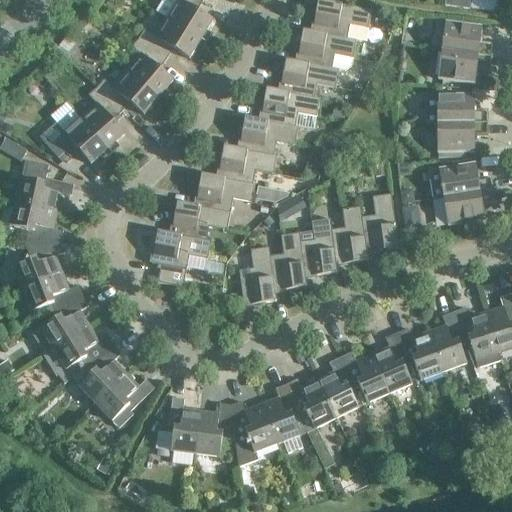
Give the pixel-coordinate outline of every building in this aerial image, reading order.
[(203,2),(200,0),(163,0),(155,13),(165,19),(201,41),(213,22),(197,12),(203,2)] [(445,0),(445,7),(469,10),(470,0),(445,0)] [(371,12),(318,2),(312,34),(347,40),(356,41),(360,42),(364,39),(366,30),(368,30),(371,12)] [(385,14),(383,23),(393,25),(395,16),(385,14)] [(84,19),(75,29),(81,34),(90,24),(84,19)] [(201,41),(165,19),(154,37),(144,31),(138,40),(167,61),(173,50),(189,60),(201,41)] [(481,27),(445,23),(442,52),(492,58),(492,57),(491,56),(492,48),(493,48),(494,45),(479,43),(481,27)] [(303,32),(297,63),(297,64),(332,70),(339,71),(342,71),(347,68),(349,60),(353,60),(356,41),(347,40),(312,34),(303,32)] [(167,61),(138,40),(131,49),(140,56),(126,72),(158,99),(173,82),(158,70),(167,61)] [(492,58),(442,52),(438,81),(474,86),(476,70),(490,72),(490,69),(489,69),(490,60),(492,60),(492,58)] [(285,61),(280,93),(314,99),(315,99),(317,86),(335,90),(339,71),(332,70),(297,64),(297,63),(285,61)] [(158,99),(126,72),(113,89),(104,81),(97,89),(121,114),(129,104),(144,116),(158,99)] [(121,114),(97,89),(88,97),(96,105),(80,119),(107,151),(124,136),(112,122),(121,114)] [(266,90),(260,121),(260,122),(295,128),(298,128),(298,129),(313,131),(316,118),(316,119),(320,100),(315,99),(314,99),(280,93),(266,90)] [(437,96),(437,99),(431,99),(425,105),(425,125),(437,125),(488,125),(488,123),(487,123),(487,114),(488,114),(488,111),(473,111),(473,95),(437,96)] [(338,113),(336,120),(344,121),(345,115),(338,113)] [(107,151),(80,119),(64,133),(56,125),(40,139),(58,160),(65,153),(70,159),(78,151),(90,166),(107,151)] [(245,119),(239,151),(274,157),(276,144),(295,147),(298,129),(298,128),(295,128),(260,122),(260,121),(245,119)] [(488,126),(488,125),(437,125),(437,155),(474,154),(474,139),(488,138),(488,135),(487,135),(487,126),(488,126)] [(224,147),(218,179),(253,185),(255,172),(274,176),(277,157),(274,157),(239,151),(224,147)] [(13,149),(7,160),(21,168),(27,157),(13,149)] [(47,168),(25,163),(15,204),(57,213),(61,196),(71,198),(74,186),(45,180),(47,168)] [(411,164),(399,165),(400,176),(412,176),(411,164)] [(439,170),(439,173),(435,174),(432,177),(430,181),(433,200),(443,199),(493,191),(493,189),(492,189),(490,180),(492,180),(491,177),(477,179),(474,164),(439,170)] [(387,167),(377,168),(378,176),(388,175),(387,167)] [(201,176),(196,207),(230,214),(233,201),(251,204),(255,186),(253,186),(253,185),(218,179),(201,176)] [(258,189),(256,201),(275,204),(277,193),(258,189)] [(412,190),(401,191),(403,203),(414,201),(412,190)] [(494,192),(493,191),(443,199),(448,228),(484,222),(481,207),(495,204),(495,201),(494,202),(492,193),(494,192)] [(398,250),(391,196),(372,199),(375,217),(362,219),(361,219),(366,254),(367,254),(398,250)] [(289,203),(279,209),(286,221),(296,214),(289,203)] [(57,213),(15,204),(14,212),(2,209),(0,218),(0,233),(8,236),(10,228),(32,233),(29,246),(60,244),(63,233),(53,231),(57,213)] [(177,204),(171,235),(206,242),(208,229),(227,232),(230,214),(196,207),(177,204)] [(344,229),(331,231),(335,266),(336,266),(368,262),(367,254),(366,254),(361,219),(362,219),(360,208),(342,211),(344,229)] [(269,218),(263,223),(268,228),(273,223),(269,218)] [(313,242),(310,242),(309,237),(300,238),(300,243),(300,244),(305,279),(337,274),(336,266),(335,266),(331,231),(330,220),(311,223),(313,242)] [(416,220),(407,221),(409,234),(422,232),(421,223),(416,220)] [(151,265),(161,267),(158,284),(183,288),(189,258),(207,261),(211,242),(206,242),(171,235),(171,236),(157,232),(151,265)] [(283,256),(270,258),(269,258),(274,293),(275,293),(307,288),(305,279),(300,244),(300,243),(300,238),(299,235),(281,237),(283,256)] [(65,254),(60,244),(29,246),(35,259),(13,268),(22,291),(62,275),(55,258),(65,254)] [(276,303),(275,293),(274,293),(269,258),(270,258),(269,249),(250,252),(253,270),(239,272),(243,307),(276,303)] [(69,292),(62,275),(22,291),(31,313),(53,305),(56,312),(82,298),(78,288),(69,292)] [(502,309),(485,314),(499,355),(511,350),(511,295),(499,299),(502,309)] [(88,308),(82,298),(56,312),(60,318),(31,336),(44,357),(89,328),(80,313),(88,308)] [(466,310),(454,314),(463,342),(465,346),(470,345),(475,362),(499,355),(485,314),(469,319),(466,310)] [(463,342),(454,314),(442,318),(445,327),(428,334),(443,374),(466,365),(458,344),(463,342)] [(99,344),(89,328),(44,357),(43,357),(56,378),(59,377),(64,385),(90,366),(113,348),(107,338),(99,344)] [(408,331),(396,335),(407,362),(412,361),(420,382),(443,374),(428,334),(412,340),(408,331)] [(407,362),(396,335),(385,340),(389,349),(372,356),(389,395),(412,386),(404,369),(409,367),(407,362)] [(121,356),(113,348),(90,366),(95,371),(78,387),(95,405),(126,376),(114,363),(121,356)] [(352,354),(340,359),(353,386),(358,384),(367,405),(389,395),(372,356),(356,363),(352,354)] [(353,386),(340,359),(329,365),(333,374),(317,382),(336,420),(358,409),(348,388),(353,386)] [(7,363),(0,367),(0,374),(3,379),(13,373),(7,363)] [(139,389),(126,376),(95,405),(112,423),(129,407),(133,411),(154,390),(146,382),(139,389)] [(297,381),(285,387),(297,414),(299,418),(306,414),(314,431),(336,420),(317,382),(301,390),(297,381)] [(297,414),(285,387),(275,391),(278,400),(262,406),(277,446),(300,437),(291,416),(297,414)] [(171,453),(195,456),(200,413),(183,411),(184,401),(172,400),(168,429),(174,430),(171,453)] [(231,407),(234,437),(238,469),(257,461),(254,455),(277,446),(262,406),(245,413),(241,403),(231,407)] [(218,416),(200,413),(195,456),(219,459),(222,436),(234,437),(231,407),(220,406),(218,416)] [(502,413),(491,417),(496,433),(508,429),(502,413)] [(158,435),(155,454),(170,455),(172,437),(158,435)] [(104,461),(98,472),(108,477),(114,466),(104,461)] [(339,486),(333,489),(336,497),(343,494),(339,486)] [(247,488),(241,490),(245,502),(251,500),(247,488)]
